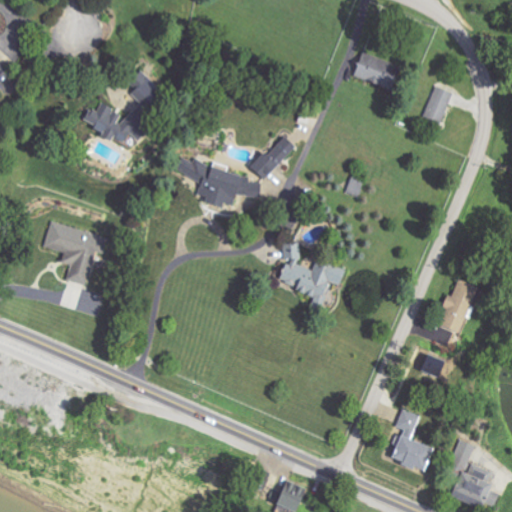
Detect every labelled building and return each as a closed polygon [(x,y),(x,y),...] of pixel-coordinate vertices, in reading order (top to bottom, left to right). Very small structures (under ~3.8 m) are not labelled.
[(389,89),(399,67),(364,51),(354,74),(389,89)] [(0,88),(10,78),(0,68),(0,88)] [(454,93),(437,86),(425,117),(443,123),(454,93)] [(148,117),(130,106),(124,117),(102,103),(96,112),(90,108),(82,121),(112,139),(113,137),(122,142),(127,133),(135,138),(148,117)] [(269,156),(264,151),(250,167),(267,181),(297,145),(286,136),(269,156)] [(176,168),(201,183),(199,195),(207,197),(205,201),(234,208),(237,193),(257,198),(260,194),(262,184),(257,183),(247,177),(236,174),(220,164),(214,163),(212,166),(209,165),(196,157),(193,162),(183,156),(176,168)] [(363,196),(366,182),(352,179),(349,193),(363,196)] [(96,250),(105,253),(109,237),(52,222),(45,247),(64,252),(62,262),(71,265),(67,281),(86,286),(96,250)] [(279,283),(313,294),(314,304),(323,307),(327,297),(326,292),(329,283),(332,282),(343,286),(348,270),(321,261),(317,261),(314,270),(299,265),(303,253),(301,243),(285,245),(284,250),(286,262),(279,283)] [(439,325),(461,333),(478,287),(456,279),(439,325)] [(421,416),(404,409),(396,427),(413,435),(421,416)] [(422,472),(431,448),(400,435),(390,459),(422,472)] [(477,445),(461,440),(449,475),(457,478),(450,497),(491,511),(493,511),(500,493),(489,489),(495,472),(470,463),(477,445)] [(270,473),(256,467),(248,485),(261,491),(270,473)] [(295,511),(306,489),(286,479),(274,504),(290,511),(295,511)]
